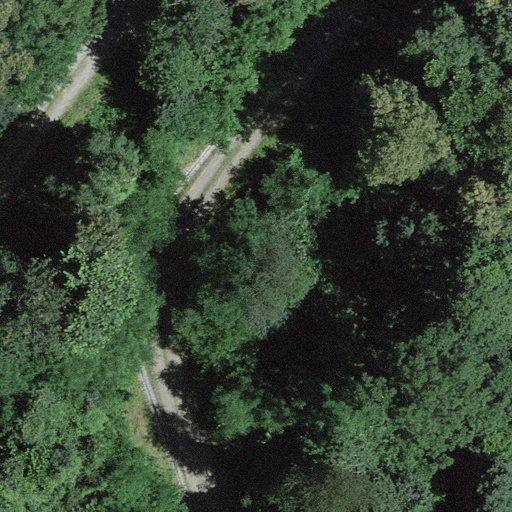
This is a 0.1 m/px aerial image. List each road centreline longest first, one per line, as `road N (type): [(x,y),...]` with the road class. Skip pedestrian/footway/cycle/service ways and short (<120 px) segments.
road 1 (track): [(194,511),(194,478),(159,330),(166,241),(355,0)]
road 2 (track): [(137,0),(0,179)]
